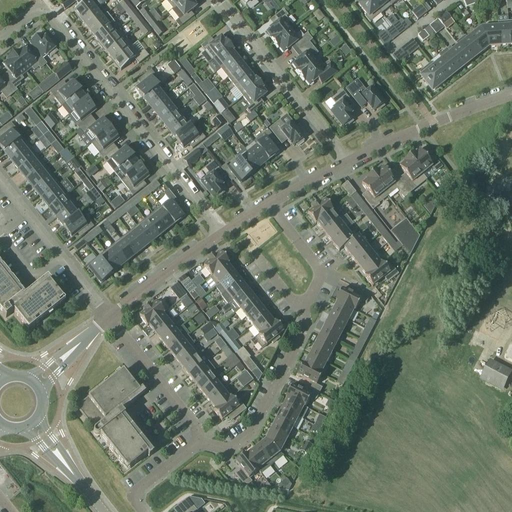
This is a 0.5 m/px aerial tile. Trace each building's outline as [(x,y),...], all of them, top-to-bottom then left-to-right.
[(72,0),(66,0),(59,6),(64,11),(75,2),(72,0)] [(79,8),(72,13),(81,23),(95,11),(99,8),(92,0),(78,0),(75,3),(79,8)] [(118,5),(122,9),(127,5),(124,0),(118,5)] [(172,11),(185,0),(165,0),(164,1),(172,11)] [(185,0),(172,11),(171,12),(178,21),(174,24),(178,29),(192,17),(189,13),(195,8),(191,3),(192,2),(190,0),(185,0)] [(368,0),(364,0),(357,6),(365,16),(364,18),(369,24),(380,15),(368,0)] [(383,0),(368,0),(380,15),(390,7),(383,0)] [(468,0),(464,0),(462,1),(465,9),(471,6),(468,0)] [(425,5),(421,8),(426,14),(430,11),(425,5)] [(95,11),(81,23),(86,30),(101,19),(105,15),(99,8),(95,11)] [(142,19),(146,16),(142,10),(138,14),(142,19)] [(273,44),(290,31),(286,25),(288,23),(284,18),(286,17),(282,11),(272,19),(276,24),(266,33),(270,38),(269,39),(273,44)] [(127,17),(130,21),(137,16),(134,12),(127,17)] [(142,19),(150,28),(155,24),(148,14),(142,19)] [(440,18),(437,20),(442,27),(445,24),(450,20),(445,14),(440,18)] [(101,19),(86,30),(92,38),(112,22),(106,15),(105,15),(101,19)] [(130,21),(134,25),(140,20),(137,16),(130,21)] [(406,20),(402,23),(407,29),(411,26),(406,20)] [(439,29),(442,27),(437,20),(433,23),(439,29)] [(112,22),(92,38),(99,46),(118,31),(112,22)] [(402,23),(399,25),(404,31),(407,29),(402,23)] [(507,23),(497,23),(497,28),(499,47),(499,46),(509,45),(507,28),(507,23)] [(150,28),(156,36),(162,32),(155,24),(150,28)] [(487,48),(499,47),(497,28),(480,30),(487,48)] [(140,34),(143,37),(150,32),(147,29),(140,34)] [(478,55),(487,48),(480,30),(467,40),(464,36),(463,37),(478,55)] [(106,54),(125,39),(118,31),(99,46),(106,54)] [(298,51),(311,41),(306,35),(303,38),(299,33),(295,37),(290,31),(273,44),(277,50),(278,49),(283,54),(293,45),(298,51)] [(425,40),(428,38),(423,32),(420,34),(425,40)] [(383,33),(377,38),(384,47),(391,42),(390,42),(383,33)] [(425,40),(420,34),(417,37),(422,43),(425,40)] [(37,55),(41,60),(48,55),(50,57),(56,53),(43,37),(42,38),(40,35),(38,37),(37,36),(31,41),(31,42),(29,44),(38,55),(37,55)] [(478,55),(463,37),(455,43),(458,47),(469,61),(477,55),(478,55)] [(210,39),(202,46),(205,50),(213,60),(229,47),(225,43),(226,43),(225,42),(224,43),(220,38),(214,43),(210,39)] [(125,39),(106,54),(113,64),(132,48),(125,39)] [(302,57),(292,65),(296,70),(295,71),(299,77),(318,62),(318,61),(316,63),(312,58),(317,55),(312,49),(308,43),(311,41),(298,51),(302,57)] [(392,56),(395,60),(397,58),(396,57),(398,56),(398,57),(400,55),(399,55),(401,54),(403,53),(407,57),(418,48),(411,41),(405,46),(392,56)] [(220,69),(235,57),(231,53),(232,52),(232,51),(229,47),(213,60),(220,69)] [(449,47),(446,49),(449,54),(461,68),(469,61),(458,47),(453,51),(449,47)] [(138,55),(132,48),(113,64),(120,72),(134,61),(137,65),(148,57),(143,51),(138,55)] [(41,60),(37,55),(32,59),(23,49),(18,53),(17,51),(12,56),(25,73),(31,68),(33,71),(38,67),(39,69),(45,65),(41,61),(41,60)] [(452,74),(461,68),(449,54),(441,61),(452,74)] [(19,78),(25,73),(12,56),(6,60),(7,61),(2,65),(11,76),(6,80),(15,92),(14,90),(19,86),(17,84),(21,80),(19,78)] [(228,78),(242,67),(235,57),(220,69),(224,74),(228,78)] [(188,65),(183,59),(178,64),(183,70),(188,65)] [(149,69),(157,80),(167,72),(158,61),(149,69)] [(444,81),(452,74),(441,61),(433,67),(430,63),(429,64),(444,82),(445,82),(444,81)] [(318,62),(299,77),(303,82),(305,81),(309,86),(319,78),(324,83),(336,74),(327,63),(322,67),(318,62)] [(433,91),(444,82),(429,64),(418,73),(420,76),(419,76),(427,86),(428,85),(433,91)] [(70,72),(65,65),(52,75),(58,82),(70,72)] [(235,88),(250,76),(242,67),(228,78),(232,83),(235,88)] [(189,68),(184,72),(189,78),(194,74),(189,68)] [(142,100),(161,85),(150,71),(140,78),(144,83),(135,90),(142,100)] [(181,82),(186,78),(182,72),(177,76),(181,82)] [(243,97),(258,85),(255,80),(254,81),(250,76),(235,88),(239,93),(243,97)] [(191,84),(186,78),(181,82),(186,88),(191,84)] [(15,92),(6,80),(1,84),(0,82),(0,92),(0,93),(5,99),(15,92)] [(356,81),(345,90),(349,95),(358,107),(364,103),(366,106),(370,111),(371,111),(373,113),(376,111),(376,112),(383,107),(382,106),(384,104),(371,88),(366,93),(356,81)] [(60,108),(79,93),(71,83),(62,90),(58,86),(49,93),(60,108)] [(149,108),(165,95),(159,87),(161,85),(142,100),(149,108)] [(197,88),(201,93),(205,90),(201,85),(197,88)] [(258,85),(243,97),(251,107),(247,110),(250,114),(262,105),(259,100),(265,95),(261,90),(262,89),(261,89),(258,85)] [(194,98),(199,94),(194,88),(189,92),(194,98)] [(38,91),(32,95),(36,100),(41,95),(38,91)] [(336,107),(329,112),(342,128),(344,126),(345,127),(351,123),(351,121),(353,119),(351,117),(352,116),(345,108),(351,104),(341,92),(336,96),(331,101),(334,105),(336,107)] [(79,93),(60,108),(67,117),(86,102),(79,93)] [(199,104),(204,100),(199,94),(194,98),(199,104)] [(155,116),(169,105),(162,98),(165,95),(149,108),(155,116)] [(212,106),(216,112),(220,109),(218,107),(222,103),(220,101),(216,103),(212,106)] [(86,102),(67,117),(75,126),(79,131),(88,123),(85,119),(94,111),(86,102)] [(169,105),(155,116),(162,124),(175,113),(179,110),(173,102),(169,105)] [(207,104),(202,108),(207,114),(212,110),(207,104)] [(23,114),(34,128),(40,124),(28,110),(23,114)] [(175,113),(162,124),(168,132),(181,121),(185,118),(179,110),(175,113)] [(0,119),(0,126),(1,128),(11,120),(7,114),(0,119)] [(233,122),(228,116),(223,120),(228,126),(233,122)] [(181,121),(168,132),(174,140),(189,128),(192,126),(185,118),(181,121)] [(50,130),(55,127),(49,120),(45,123),(50,130)] [(88,123),(79,131),(82,136),(87,132),(94,142),(90,145),(109,130),(101,121),(92,128),(88,123)] [(278,142),(283,138),(290,146),(291,145),(293,147),(295,146),(296,147),(302,142),(301,141),(304,139),(291,123),(284,128),(279,121),(269,130),(278,142)] [(4,136),(0,139),(0,149),(3,153),(22,138),(10,124),(1,132),(4,136)] [(40,124),(34,128),(40,134),(45,130),(40,124)] [(235,134),(241,129),(238,125),(232,129),(235,134)] [(219,139),(228,132),(225,127),(215,135),(219,139)] [(189,128),(174,140),(182,150),(191,142),(195,147),(204,140),(201,135),(196,138),(189,128)] [(102,160),(111,152),(107,147),(117,140),(109,130),(90,145),(102,160)] [(253,143),(268,162),(277,154),(270,145),(275,141),(267,131),(253,143)] [(42,138),(47,144),(53,139),(48,133),(42,138)] [(10,163),(29,148),(22,138),(3,153),(10,163)] [(253,143),(243,150),(258,169),(268,162),(253,143)] [(58,145),(52,149),(57,156),(63,152),(58,145)] [(240,153),(234,158),(237,162),(249,177),(258,169),(243,150),(241,147),(238,149),(240,153)] [(18,172),(37,157),(29,148),(10,163),(18,172)] [(113,174),(132,159),(124,149),(115,157),(111,152),(102,160),(113,174)] [(187,168),(200,158),(195,151),(182,161),(187,168)] [(427,163),(418,152),(414,156),(413,154),(407,159),(424,180),(434,171),(435,173),(440,168),(433,158),(427,163)] [(80,170),(68,154),(63,157),(68,163),(66,165),(74,174),(78,171),(80,170)] [(25,182),(44,167),(37,157),(18,172),(25,182)] [(120,183),(139,168),(132,159),(113,174),(117,171),(124,179),(120,183)] [(424,180),(407,159),(402,163),(403,164),(398,168),(407,179),(400,184),(401,185),(408,194),(415,189),(414,188),(424,180)] [(224,166),(220,169),(227,179),(232,175),(239,184),(249,177),(237,162),(228,170),(224,166)] [(222,189),(223,188),(216,180),(222,175),(212,164),(207,168),(210,172),(205,176),(207,179),(200,184),(213,200),(215,198),(216,199),(223,194),(222,193),(224,191),(222,189)] [(33,191),(51,176),(44,167),(25,182),(33,191)] [(139,168),(120,183),(132,197),(145,186),(142,182),(147,178),(139,168)] [(389,180),(381,169),(376,173),(375,172),(370,176),(386,197),(401,185),(400,184),(394,176),(389,180)] [(80,181),(84,178),(78,171),(74,174),(80,181)] [(40,200),(59,186),(51,176),(33,191),(40,200)] [(386,197),(370,176),(364,180),(365,182),(360,186),(369,196),(364,201),(372,211),(378,206),(377,205),(386,197)] [(85,180),(81,183),(86,190),(91,187),(85,180)] [(105,188),(100,182),(92,188),(97,194),(105,188)] [(159,187),(155,183),(145,190),(149,195),(159,187)] [(346,184),(341,188),(349,197),(354,193),(346,184)] [(48,210),(66,195),(59,186),(40,200),(48,210)] [(92,200),(98,196),(93,189),(87,194),(92,200)] [(137,197),(141,201),(146,198),(142,193),(137,197)] [(55,219),(74,204),(66,195),(48,210),(55,219)] [(75,199),(77,206),(86,205),(85,197),(75,199)] [(137,205),(141,201),(137,197),(133,200),(137,205)] [(352,203),(355,207),(361,203),(358,198),(352,203)] [(160,208),(173,226),(183,218),(169,200),(160,208)] [(315,224),(330,212),(331,211),(323,202),(318,206),(316,204),(310,209),(312,211),(306,215),(314,225),(315,224)] [(355,207),(359,212),(365,208),(361,203),(355,207)] [(63,229),(82,214),(74,204),(55,219),(63,229)] [(121,209),(125,214),(130,211),(126,206),(121,209)] [(165,232),(173,226),(160,208),(152,214),(165,232)] [(121,218),(125,214),(121,209),(117,213),(121,218)] [(323,233),(337,222),(330,212),(315,224),(323,233)] [(82,214),(63,229),(71,238),(80,231),(83,236),(93,228),(82,214)] [(157,238),(165,232),(152,214),(144,221),(157,238)] [(337,222),(323,233),(330,243),(345,231),(352,225),(344,216),(337,222)] [(367,222),(371,226),(377,222),(373,217),(367,222)] [(105,222),(109,227),(114,223),(110,219),(105,222)] [(149,245),(157,238),(144,221),(136,227),(149,245)] [(105,230),(109,227),(105,222),(101,225),(105,230)] [(371,226),(374,231),(380,226),(377,222),(371,226)] [(409,225),(393,238),(409,257),(419,238),(409,225)] [(141,251),(149,245),(136,227),(128,233),(141,251)] [(90,235),(93,240),(98,236),(94,231),(90,235)] [(345,231),(330,243),(337,252),(357,237),(357,236),(352,240),(345,231)] [(133,257),(141,251),(128,233),(120,240),(133,257)] [(89,243),(93,240),(90,235),(85,238),(89,243)] [(382,240),(385,245),(391,240),(388,236),(382,240)] [(350,258),(364,246),(357,237),(337,252),(338,253),(342,249),(350,258)] [(125,264),(133,257),(120,240),(112,246),(125,264)] [(385,245),(389,250),(395,245),(391,240),(385,245)] [(72,249),(76,254),(85,246),(82,241),(72,249)] [(118,270),(125,264),(112,246),(104,253),(118,270)] [(357,267),(372,256),(364,246),(350,258),(357,267)] [(110,276),(118,270),(104,253),(96,259),(110,276)] [(209,279),(227,264),(219,255),(214,259),(213,257),(206,262),(208,264),(203,268),(210,278),(209,279)] [(372,256),(357,267),(364,276),(363,277),(364,278),(381,264),(380,264),(379,265),(372,256)] [(100,284),(110,276),(96,259),(86,267),(100,284)] [(227,264),(209,279),(216,287),(233,274),(226,266),(227,265),(227,264)] [(381,264),(364,278),(371,287),(383,278),(387,283),(397,275),(393,270),(388,274),(381,264)] [(0,311),(2,314),(2,313),(3,314),(2,315),(5,319),(10,315),(10,314),(12,312),(27,331),(63,303),(48,284),(49,283),(46,280),(25,297),(0,265),(0,311)] [(197,266),(189,270),(193,279),(202,276),(197,266)] [(216,287),(215,288),(221,297),(222,296),(225,294),(239,282),(233,274),(216,287)] [(180,285),(188,295),(195,290),(187,280),(180,285)] [(221,297),(220,298),(227,306),(232,302),(246,291),(239,282),(225,294),(222,296),(221,297)] [(176,285),(169,290),(171,292),(178,302),(185,296),(176,285)] [(227,306),(221,311),(224,315),(230,310),(233,315),(239,310),(253,299),(246,291),(232,302),(227,306)] [(335,302),(353,311),(354,312),(360,301),(365,303),(368,298),(357,292),(354,298),(340,291),(335,302)] [(511,292),(504,293),(502,296),(502,298),(499,305),(509,310),(507,310),(511,312),(511,292)] [(189,296),(193,301),(198,298),(194,293),(189,296)] [(191,306),(192,305),(187,299),(180,304),(185,310),(186,309),(191,306)] [(245,319),(259,308),(253,299),(239,310),(245,319)] [(202,312),(206,308),(200,300),(195,304),(202,312)] [(347,322),(353,311),(335,302),(334,302),(336,303),(330,313),(347,322)] [(146,328),(163,314),(155,305),(150,309),(148,307),(142,312),(144,314),(138,318),(146,328)] [(196,310),(192,305),(191,306),(186,309),(191,315),(196,310)] [(252,327),(266,316),(259,308),(245,319),(252,327)] [(213,316),(209,311),(204,315),(208,320),(213,316)] [(163,314),(146,328),(148,327),(154,335),(168,324),(172,321),(165,312),(163,314)] [(342,332),(347,322),(330,313),(325,324),(342,332)] [(205,321),(200,315),(192,320),(198,327),(205,321)] [(484,326),(499,329),(501,318),(485,315),(484,326)] [(266,316),(252,327),(258,335),(257,337),(274,323),(273,324),(266,316)] [(209,333),(213,329),(209,324),(208,323),(206,325),(204,327),(209,333)] [(274,323),(249,344),(252,348),(256,345),(261,351),(265,347),(270,342),(272,345),(279,339),(277,337),(282,333),(274,323)] [(161,343),(175,332),(168,324),(154,335),(161,343)] [(336,343),(342,332),(325,324),(319,334),(336,343)] [(214,330),(218,335),(225,329),(221,325),(214,330)] [(175,332),(161,343),(168,352),(181,341),(186,337),(188,336),(181,327),(175,332)] [(216,336),(212,331),(207,335),(211,340),(216,336)] [(364,331),(362,336),(367,339),(370,334),(364,331)] [(222,338),(228,346),(234,341),(228,333),(222,338)] [(331,354),(336,343),(319,334),(314,345),(331,354)] [(181,341),(168,352),(174,360),(191,347),(193,345),(186,337),(181,341)] [(225,348),(221,343),(216,347),(220,352),(225,348)] [(237,347),(233,343),(228,347),(232,352),(237,347)] [(325,364),(331,354),(314,345),(308,356),(325,364)] [(181,368),(198,355),(191,347),(174,360),(181,368)] [(356,347),(353,352),(359,355),(362,350),(356,347)] [(235,355),(243,363),(248,360),(249,358),(242,349),(235,355)] [(231,356),(228,352),(223,355),(227,360),(231,356)] [(353,352),(350,357),(356,361),(359,355),(353,352)] [(320,375),(325,364),(308,356),(303,366),(302,365),(302,366),(321,376),(321,375),(320,375)] [(195,358),(181,368),(188,377),(202,366),(195,358)] [(238,364),(234,359),(230,362),(234,368),(238,364)] [(248,360),(243,363),(250,373),(255,369),(248,360)] [(479,381),(503,393),(511,374),(511,372),(490,361),(479,381)] [(202,366),(188,377),(195,385),(208,374),(213,371),(206,362),(202,366)] [(315,386),(321,376),(302,366),(296,377),(309,384),(307,389),(318,395),(321,389),(315,386)] [(460,366),(453,386),(462,389),(468,369),(460,366)] [(345,368),(342,373),(348,376),(351,371),(345,368)] [(208,374),(195,385),(201,394),(215,383),(219,380),(220,379),(213,371),(208,374)] [(342,373),(339,379),(345,382),(348,376),(342,373)] [(99,437),(122,467),(126,465),(129,469),(146,456),(148,458),(152,455),(123,419),(124,418),(120,413),(144,394),(141,390),(138,393),(125,376),(120,379),(118,376),(99,391),(99,390),(76,408),(95,432),(93,434),(92,436),(93,438),(95,439),(97,439),(99,437)] [(201,394),(208,402),(226,388),(219,380),(215,383),(201,394)] [(445,382),(439,381),(437,396),(446,397),(448,385),(444,384),(445,382)] [(291,387),(285,398),(304,408),(310,397),(315,400),(318,395),(307,389),(304,394),(291,387)] [(226,388),(208,402),(215,410),(213,412),(230,399),(230,398),(228,400),(225,395),(229,392),(226,388)] [(256,407),(252,404),(257,398),(252,394),(242,405),(252,413),(256,407)] [(286,399),(281,410),(297,418),(302,420),(307,410),(304,409),(304,408),(285,398),(285,399),(286,399)] [(230,399),(213,412),(221,422),(226,417),(230,422),(245,411),(241,406),(238,408),(230,399)] [(281,410),(275,420),(292,429),(297,418),(281,410)] [(275,420),(270,431),(286,440),(292,429),(275,420)] [(270,431),(264,442),(279,454),(286,440),(270,431)] [(264,442),(254,449),(269,468),(283,457),(279,454),(264,442)] [(245,455),(244,455),(258,472),(260,475),(269,468),(254,449),(246,456),(245,455)] [(240,470),(234,475),(242,484),(248,485),(251,483),(248,480),(258,472),(244,455),(235,463),(240,470)] [(281,483),(288,492),(292,486),(286,479),(281,483)] [(278,491),(288,492),(281,483),(279,485),(278,491)] [(188,499),(186,500),(195,511),(203,506),(200,501),(188,499)] [(195,511),(186,500),(176,508),(179,511),(195,511)]
